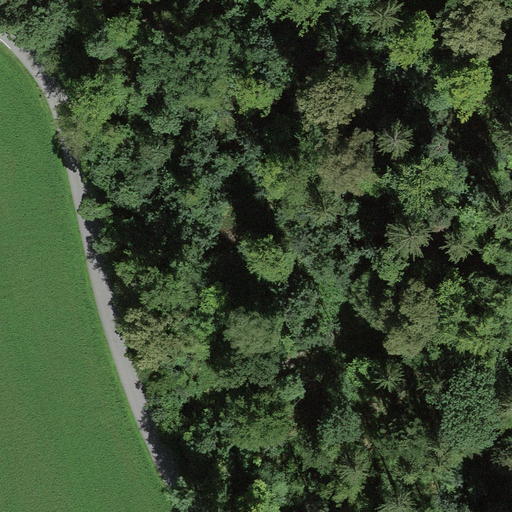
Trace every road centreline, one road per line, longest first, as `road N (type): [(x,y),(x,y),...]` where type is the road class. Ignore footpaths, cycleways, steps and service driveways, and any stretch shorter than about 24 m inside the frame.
road 1 (unclassified): [(0,20),(34,56),(65,118),(131,357),(194,511)]
road 2 (track): [(224,511),(246,405),(286,359),(511,306)]
